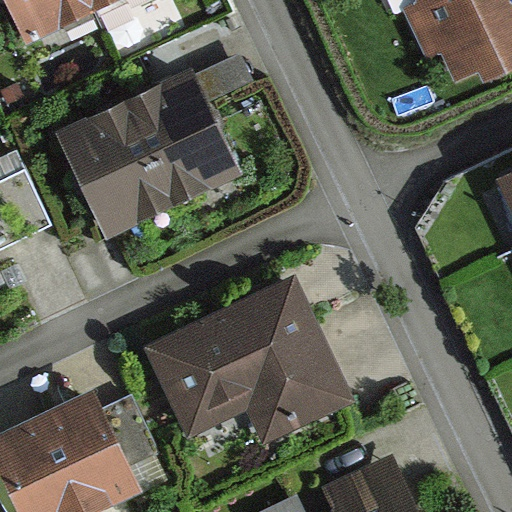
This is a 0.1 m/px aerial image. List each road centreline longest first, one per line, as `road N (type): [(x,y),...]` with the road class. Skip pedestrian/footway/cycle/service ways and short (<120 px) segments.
road 1 (residential): [(360,193),(0,367)]
road 2 (residential): [(511,505),(360,193)]
road 3 (residential): [(360,193),(267,0)]
road 4 (residential): [(511,121),(360,193)]
